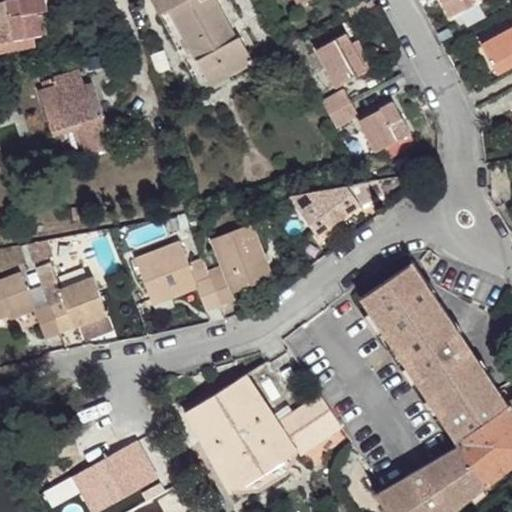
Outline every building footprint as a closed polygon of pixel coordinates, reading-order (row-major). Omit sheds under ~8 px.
[(5,0),(0,1),(0,52),(6,52),(5,42),(36,35),(33,13),(37,11),(35,0),(5,0)] [(216,66),(221,77),(246,62),(232,36),(227,39),(207,0),(146,0),(144,1),(152,18),(163,12),(196,75),(216,66)] [(288,0),(293,10),(305,3),(302,0),(288,0)] [(438,0),(448,19),(481,1),(479,0),(438,0)] [(152,18),(191,92),(221,77),(216,66),(196,75),(163,12),(152,18)] [(511,31),(480,47),(493,77),(511,68),(511,31)] [(312,52),(331,88),(351,77),(344,64),(351,60),(344,44),(340,37),(312,52)] [(344,64),(351,77),(368,69),(352,40),(344,44),(351,60),(344,64)] [(75,124),(81,144),(102,140),(88,91),(79,93),(72,73),(46,80),(50,88),(32,94),(44,132),(75,124)] [(319,101),(326,115),(348,103),(341,90),(319,101)] [(326,115),(332,125),(353,114),(348,103),(326,115)] [(355,122),(371,152),(381,148),(407,134),(390,103),(355,122)] [(381,148),(388,158),(411,144),(407,134),(381,148)] [(81,144),(84,153),(105,147),(102,140),(81,144)] [(339,188),(355,212),(373,201),(362,184),(359,184),(339,188)] [(287,197),(315,235),(355,212),(339,188),(287,197)] [(216,261),(226,289),(266,275),(246,220),(206,233),(216,261)] [(129,258),(140,292),(160,286),(162,293),(190,282),(176,241),(129,258)] [(206,277),(214,300),(228,297),(226,289),(216,261),(202,265),(206,277)] [(359,298),(416,383),(417,379),(468,345),(413,262),(359,298)] [(0,275),(0,314),(3,314),(28,307),(23,289),(17,271),(0,275)] [(190,282),(198,306),(215,302),(206,277),(190,282)] [(55,301),(65,328),(98,317),(83,280),(52,292),(55,301)] [(28,307),(29,310),(43,305),(36,286),(23,289),(28,307)] [(142,292),(145,298),(162,293),(160,286),(142,292)] [(30,314),(37,337),(54,333),(43,305),(29,310),(30,314)] [(3,314),(4,321),(30,314),(29,310),(28,307),(3,314)] [(460,447),(488,488),(511,468),(511,413),(507,406),(509,404),(468,345),(417,379),(416,383),(460,447)] [(305,460),(282,429),(245,378),(185,415),(236,497),(305,460)] [(302,456),(305,460),(345,433),(344,431),(322,400),(282,429),(302,456)] [(91,486),(103,504),(152,477),(133,440),(121,445),(83,466),(91,486)] [(426,471),(383,499),(391,511),(458,511),(488,488),(460,447),(426,471)] [(83,490),(93,510),(103,504),(91,486),(83,490)] [(153,511),(175,511),(170,503),(153,511)]
